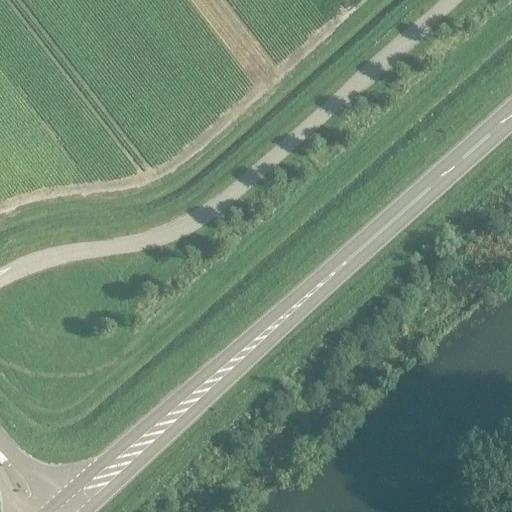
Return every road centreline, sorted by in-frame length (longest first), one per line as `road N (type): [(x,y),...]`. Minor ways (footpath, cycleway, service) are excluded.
road 1 (trunk): [(67,511),(511,111)]
road 2 (unclassified): [(0,279),(64,253),(155,241),(192,225),(447,0)]
